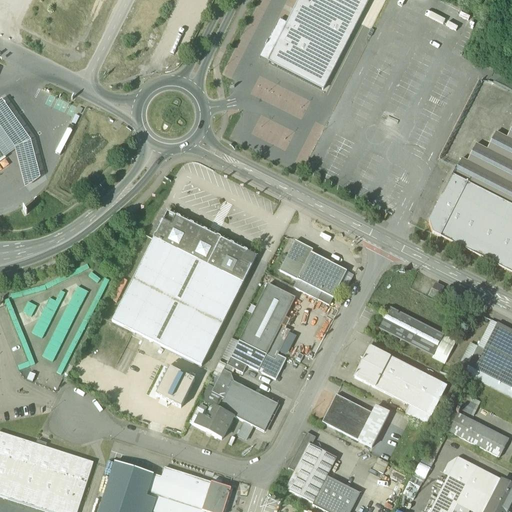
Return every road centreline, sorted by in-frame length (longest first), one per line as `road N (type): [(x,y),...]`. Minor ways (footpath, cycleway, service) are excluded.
road 1 (unclassified): [(385,241),(278,454),(263,469),(240,473),(76,418)]
road 2 (tertiary): [(193,138),(385,241)]
road 3 (tertiary): [(385,241),(511,305)]
